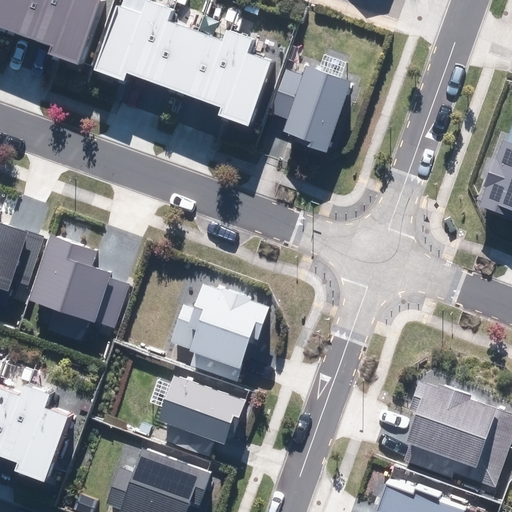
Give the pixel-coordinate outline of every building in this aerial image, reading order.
[(55,45),(86,57),(107,0),(0,0),(0,17),(57,38),(55,45)] [(225,108),(257,119),(281,55),(258,46),(263,32),(236,22),(231,36),(177,16),(181,4),(169,0),(151,0),(149,6),(132,0),(123,0),(100,62),(132,74),(135,66),(228,100),(225,108)] [(291,114),(286,126),(330,142),(356,74),(312,58),(307,71),(293,66),(277,108),(291,114)] [(511,127),(487,200),(511,208),(511,127)] [(19,209),(0,202),(0,300),(8,279),(26,286),(46,232),(15,220),(19,209)] [(105,244),(59,228),(26,316),(85,338),(93,315),(111,321),(131,267),(101,255),(105,244)] [(171,349),(239,374),(256,330),(261,332),(273,300),(209,276),(200,302),(190,298),(171,349)] [(235,436),(252,392),(179,365),(163,409),(174,413),(167,432),(213,449),(220,430),(235,436)] [(422,403),(404,454),(455,471),(457,465),(497,479),(511,434),(511,401),(426,372),(416,401),(422,403)] [(0,445),(26,455),(24,462),(52,472),(76,407),(54,399),(59,387),(31,377),(26,389),(0,378),(0,445)] [(215,464),(148,439),(120,511),(189,511),(197,492),(204,495),(215,464)] [(467,511),(471,502),(390,472),(379,501),(387,504),(383,511),(467,511)]
